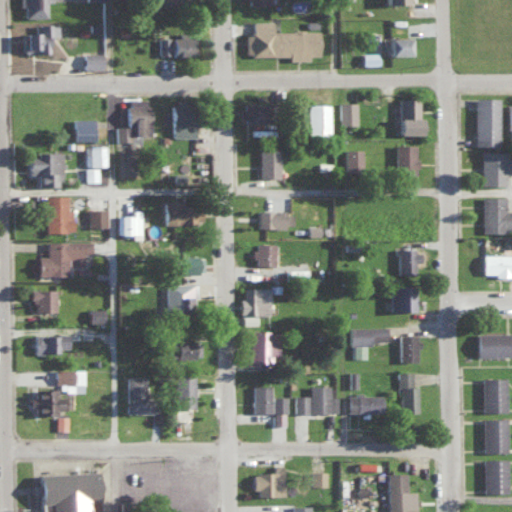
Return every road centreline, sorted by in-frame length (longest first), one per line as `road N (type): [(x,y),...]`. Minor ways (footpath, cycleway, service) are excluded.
road 1 (residential): [(461,511),(452,0)]
road 2 (residential): [(237,511),(231,0)]
road 3 (residential): [(511,83),(0,84)]
road 4 (residential): [(460,451),(14,452)]
road 5 (residential): [(12,511),(10,303)]
road 6 (residential): [(10,192),(7,0)]
